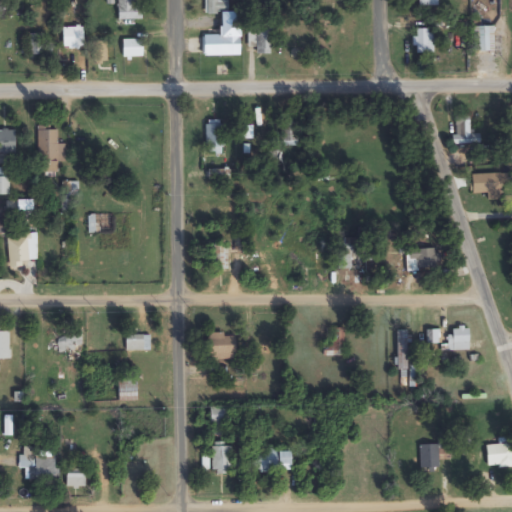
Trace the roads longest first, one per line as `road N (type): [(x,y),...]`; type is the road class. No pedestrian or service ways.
road 1 (residential): [(0,87),(511,78)]
road 2 (residential): [(511,499),(0,508)]
road 3 (residential): [(177,511),(180,0)]
road 4 (residential): [(490,295),(0,301)]
road 5 (residential): [(511,367),(415,80)]
